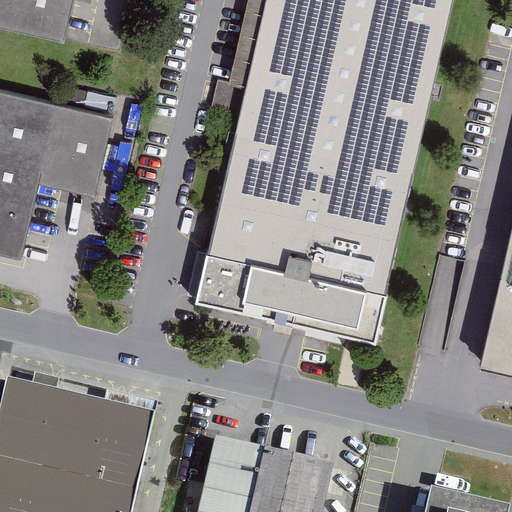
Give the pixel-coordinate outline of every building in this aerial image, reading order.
[(0,0),(0,23),(64,38),(64,37),(73,0),(0,0)] [(452,0),(261,0),(192,297),(373,340),(452,0)] [(95,192),(113,113),(25,93),(0,87),(0,250),(22,255),(39,180),(95,192)] [(116,111),(119,96),(88,89),(85,104),(116,111)] [(511,223),(479,359),(511,366),(511,223)] [(131,511),(154,415),(8,381),(0,415),(0,511),(131,511)] [(323,511),(335,465),(216,438),(198,511),(323,511)] [(510,511),(511,509),(432,490),(426,511),(510,511)]
